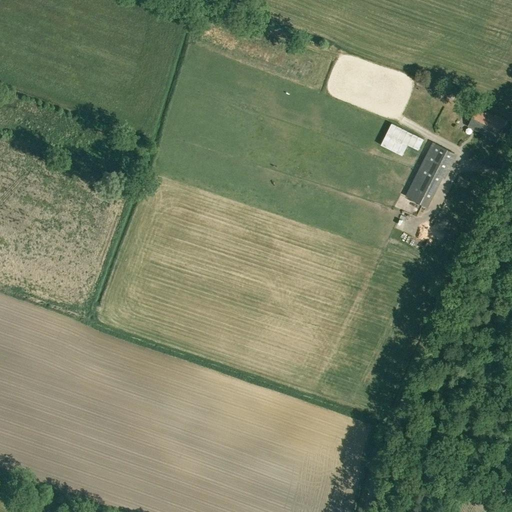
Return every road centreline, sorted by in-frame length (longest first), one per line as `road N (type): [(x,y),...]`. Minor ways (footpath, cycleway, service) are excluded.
road 1 (unclassified): [(363,511),(412,370),(511,166)]
road 2 (track): [(383,448),(511,493)]
